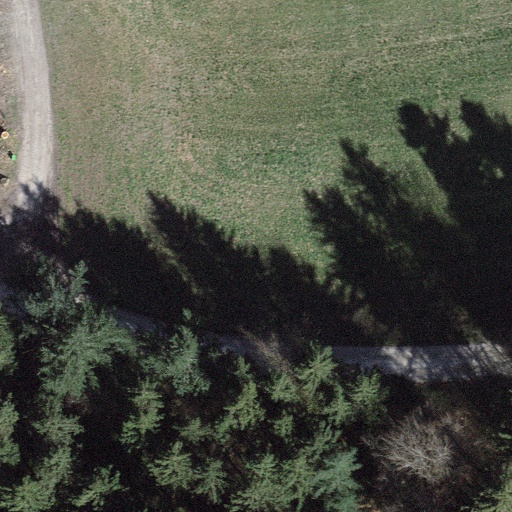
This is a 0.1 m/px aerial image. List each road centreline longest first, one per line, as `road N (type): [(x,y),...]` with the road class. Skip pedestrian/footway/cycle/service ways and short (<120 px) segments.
road 1 (unclassified): [(0,290),(340,372),(511,357)]
road 2 (track): [(23,0),(96,314)]
